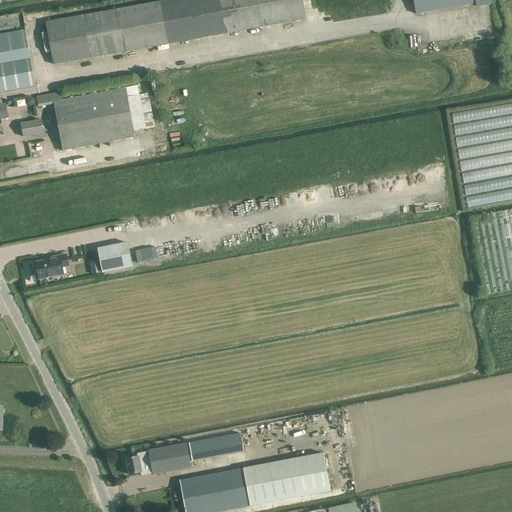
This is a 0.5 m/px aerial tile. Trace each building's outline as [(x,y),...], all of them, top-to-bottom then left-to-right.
[(168,44),(306,19),(302,0),(165,0),(160,1),(46,22),(53,65),(168,44)] [(413,0),(416,14),(476,3),(476,7),(491,4),(489,0),(413,0)] [(0,92),(35,86),(25,29),(0,34),(0,92)] [(138,85),(126,88),(63,100),(61,92),(36,97),(38,107),(54,105),(63,151),(135,137),(134,131),(154,127),(148,94),(140,96),(138,85)] [(467,206),(511,199),(511,102),(452,112),(467,206)] [(5,104),(0,105),(0,131),(3,131),(0,119),(8,118),(5,104)] [(42,120),(21,124),(23,137),(44,133),(42,120)] [(511,209),(469,217),(484,295),(511,289),(511,209)] [(127,243),(97,249),(102,273),(132,267),(127,243)] [(37,264),(40,278),(62,273),(61,266),(67,265),(65,256),(55,258),(56,260),(37,264)] [(91,273),(100,273),(99,261),(90,262),(91,273)] [(192,462),(244,452),(240,434),(189,444),(192,462)] [(191,468),(188,451),(187,443),(148,450),(149,452),(137,454),(137,456),(126,459),(129,475),(141,473),(139,466),(151,464),(153,475),(191,468)] [(185,511),(221,511),(251,506),(331,491),(323,453),(180,480),(185,511)] [(357,511),(355,503),(328,509),(328,511),(357,511)]
